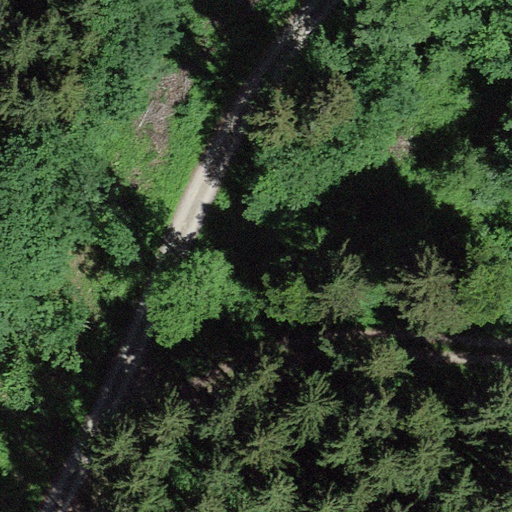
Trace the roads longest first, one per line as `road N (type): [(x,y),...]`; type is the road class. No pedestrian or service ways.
road 1 (track): [(312,0),(290,22),(228,127),(101,442),(61,511)]
road 2 (track): [(101,442),(258,359),(391,341),(511,354)]
